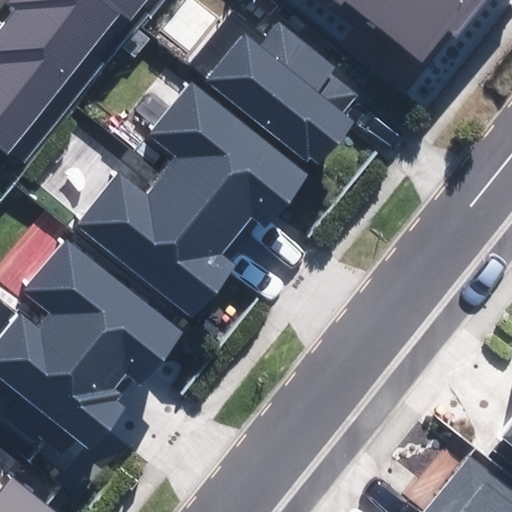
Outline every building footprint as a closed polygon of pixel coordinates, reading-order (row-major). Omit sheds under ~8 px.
[(13,0),(22,7),(0,33),(0,59),(0,60),(0,59),(0,147),(6,152),(120,12),(128,18),(142,0),(13,0)] [(341,0),(344,2),(344,0),(345,0),(428,67),(482,0),(341,0)] [(334,67),(280,23),(259,49),(243,37),(207,81),(314,169),(352,122),(341,113),(356,96),(328,74),(334,67)] [(303,177),(188,85),(149,133),(178,157),(144,199),(115,175),(76,222),(190,315),(231,265),(219,255),(253,213),(265,223),(303,177)] [(181,335),(65,241),(23,292),(51,314),(37,332),(19,318),(0,341),(0,374),(89,446),(123,405),(108,393),(126,371),(141,383),(181,335)] [(511,511),(511,492),(468,457),(425,511),(424,511),(511,511)] [(0,511),(49,511),(51,511),(11,478),(0,491),(0,511)]
